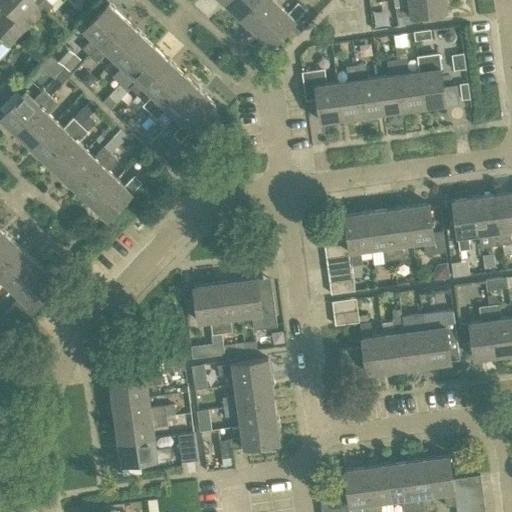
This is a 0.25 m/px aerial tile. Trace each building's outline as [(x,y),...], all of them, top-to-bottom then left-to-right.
[(23,17),(37,2),(35,0),(0,0),(0,1),(4,6),(0,10),(0,18),(19,36),(30,24),(23,17)] [(35,0),(37,2),(38,1),(48,11),(54,4),(49,0),(35,0)] [(226,0),(224,2),(239,16),(254,0),(226,0)] [(255,31),(279,4),(274,0),(254,0),(239,16),(255,31)] [(394,0),(396,17),(445,11),(443,0),(394,0)] [(279,4),(255,31),(270,45),(305,8),(298,1),(287,12),(279,4)] [(99,43),(124,17),(108,3),(84,28),(92,37),(82,47),(89,54),(99,43)] [(114,58),(139,32),(124,17),(99,43),(89,54),(96,61),(107,51),(114,58)] [(0,36),(10,46),(19,36),(0,18),(0,36)] [(306,26),(297,18),(289,27),(297,35),(306,26)] [(119,83),(154,46),(139,32),(114,58),(122,65),(112,76),(119,83)] [(69,70),(80,58),(63,42),(52,53),(69,70)] [(423,106),(418,70),(409,71),(405,44),(395,46),(396,58),(395,58),(402,109),(423,106)] [(169,60),(154,46),(119,83),(126,90),(130,86),(137,94),(144,87),(169,60)] [(418,70),(423,106),(444,103),(439,67),(441,67),(439,51),(417,54),(419,70),(418,70)] [(454,69),(466,67),(463,51),(451,53),(454,69)] [(382,112),(402,109),(395,58),(387,60),(389,74),(377,76),(382,112)] [(150,111),(184,75),(169,60),(144,87),(152,94),(142,104),(150,111)] [(382,112),(377,76),(367,77),(365,62),(354,64),(361,115),(363,115),(364,120),(375,118),(375,113),(382,112)] [(341,118),(361,115),(354,64),(346,65),(348,80),(335,82),(341,118)] [(341,118),(335,82),(326,83),(324,69),(301,72),(304,100),(316,98),(319,121),(341,118)] [(174,116),(199,89),(184,75),(150,111),(157,118),(166,108),(174,116)] [(0,106),(17,88),(6,77),(0,83),(0,106)] [(0,117),(15,131),(50,95),(43,88),(33,99),(25,91),(0,116),(0,117)] [(199,89),(174,116),(182,124),(173,133),(180,140),(200,119),(212,107),(215,104),(199,89)] [(102,101),(110,109),(117,101),(109,93),(102,101)] [(30,146),(55,120),(48,112),(58,102),(50,95),(15,131),(30,146)] [(220,114),(212,107),(200,119),(209,128),(210,127),(221,115),(220,114)] [(60,175),(85,148),(78,141),(88,131),(87,130),(96,121),(89,115),(81,124),(80,123),(45,160),(60,175)] [(45,160),(80,123),(73,116),(63,127),(55,120),(30,146),(45,160)] [(75,189),(111,152),(103,145),(93,156),(85,148),(60,175),(75,189)] [(90,203),(116,177),(108,169),(118,159),(111,152),(75,189),(90,203)] [(116,177),(90,203),(106,218),(131,191),(146,176),(138,169),(124,184),(116,177)] [(510,228),(511,227),(511,190),(495,193),(501,244),(511,242),(510,228)] [(492,245),(501,244),(495,193),(475,196),(479,232),(490,230),(492,245)] [(468,233),(479,232),(475,196),(452,199),(459,249),(470,248),(468,233)] [(423,240),(425,254),(435,253),(428,202),(407,205),(412,241),(423,240)] [(402,242),(412,241),(407,205),(386,208),(393,258),(404,257),(402,242)] [(384,260),(393,258),(386,208),(366,210),(370,246),(382,245),(384,260)] [(362,263),(360,248),(370,246),(366,210),(345,213),(352,264),(362,263)] [(324,233),(325,246),(349,243),(347,230),(324,233)] [(0,268),(20,248),(5,233),(0,238),(0,268)] [(350,255),(349,243),(325,246),(327,258),(350,255)] [(10,289),(36,262),(20,248),(0,268),(0,283),(2,281),(10,289)] [(327,258),(329,269),(352,266),(350,255),(327,258)] [(36,262),(10,289),(18,296),(2,313),(18,329),(42,303),(34,295),(51,277),(36,262)] [(329,269),(330,281),(353,278),(352,266),(329,269)] [(236,279),(240,316),(252,314),(253,327),(264,326),(262,313),(257,276),(236,279)] [(353,278),(330,281),(331,292),(355,289),(353,278)] [(230,317),(240,316),(236,279),(215,282),(222,332),(232,330),(230,317)] [(212,333),(222,332),(215,282),(194,285),(199,322),(210,320),(212,333)] [(332,300),(334,312),(358,309),(356,297),(332,300)] [(511,351),(511,323),(511,314),(501,316),(499,302),(488,304),(495,354),(511,351)] [(474,357),(495,354),(488,304),(479,305),(480,318),(459,321),(461,339),(471,338),(474,357)] [(388,369),(409,366),(400,307),(392,309),(393,317),(391,317),(394,331),(383,333),(388,369)] [(430,362),(424,326),(414,328),(411,314),(410,314),(409,309),(401,310),(401,307),(400,307),(409,366),(430,362)] [(424,326),(430,362),(451,359),(451,358),(460,357),(452,308),(433,311),(435,324),(424,326)] [(358,309),(334,312),(335,323),(359,321),(358,309)] [(388,369),(383,333),(372,334),(370,320),(360,322),(362,336),(361,336),(363,346),(365,359),(367,372),(388,369)] [(212,342),(214,354),(225,352),(224,344),(224,343),(222,332),(212,333),(211,333),(212,342)] [(237,342),(224,343),(224,344),(225,352),(238,351),(237,342)] [(340,362),(365,359),(363,346),(339,349),(340,362)] [(0,367),(0,368),(9,358),(0,349),(0,367)] [(235,383),(271,378),(268,357),(218,364),(219,374),(233,372),(235,383)] [(129,376),(109,378),(112,400),(148,395),(147,384),(161,382),(158,361),(127,365),(129,376)] [(203,375),(201,363),(191,364),(193,377),(203,375)] [(223,406),(274,399),(271,378),(235,383),(236,394),(222,396),(223,406)] [(115,420),(166,413),(164,403),(150,405),(148,395),(112,400),(115,420)] [(241,424),(277,419),(274,399),(223,406),(225,416),(239,414),(241,424)] [(118,441),(154,436),(152,426),(167,424),(166,413),(115,420),(118,441)] [(277,419),(241,424),(242,435),(228,437),(228,438),(219,439),(223,464),(233,463),(231,447),(279,440),(277,419)] [(197,457),(194,431),(179,433),(183,459),(197,457)] [(154,436),(118,441),(120,462),(171,455),(170,445),(155,447),(154,436)] [(427,457),(433,493),(443,492),(445,506),(456,505),(448,454),(427,457)] [(433,493),(427,457),(407,460),(414,510),(425,508),(423,495),(432,493),(433,493)] [(407,460),(386,463),(391,499),(402,498),(404,511),(414,510),(407,460)] [(382,511),(381,501),(391,499),(386,463),(366,466),(371,511),(382,511)] [(371,511),(366,466),(344,469),(347,492),(348,492),(349,505),(350,511),(371,511)] [(454,489),(482,485),(480,473),(452,477),(454,489)] [(456,501),(483,497),(482,485),(454,489),(456,501)] [(321,509),(349,505),(348,492),(347,492),(320,496),(321,509)] [(457,511),(463,511),(485,509),(483,497),(456,501),(457,511)]
